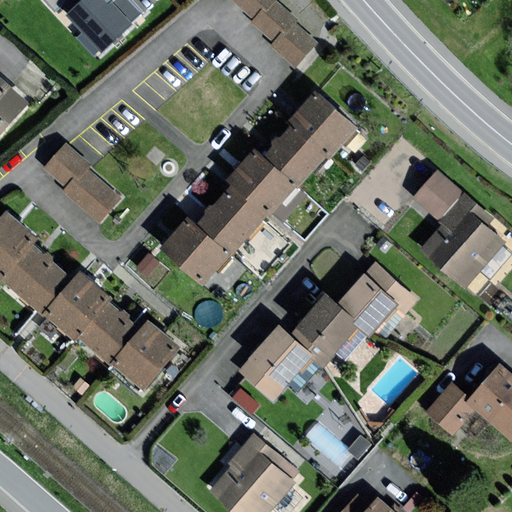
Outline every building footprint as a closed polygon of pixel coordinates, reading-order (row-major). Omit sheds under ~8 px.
[(45,0),(63,18),(67,16),(103,54),(147,12),(135,0),(45,0)] [(283,1),(282,0),(238,0),(234,5),(258,24),(253,30),(276,47),(274,50),(298,69),(317,45),(296,28),(300,22),(279,6),(283,1)] [(0,79),(0,138),(29,106),(0,79)] [(274,140),(261,154),(298,187),(303,191),(356,130),(315,93),(299,112),(274,140)] [(123,202),(90,174),(94,169),(68,146),(47,171),(70,191),(66,196),(102,226),(123,202)] [(269,219),(269,220),(298,187),(261,154),(256,150),(240,168),(227,183),(233,188),(269,219)] [(462,192),(438,173),(417,200),(440,219),(462,192)] [(236,256),(269,219),(233,188),(212,212),(200,225),(234,255),(236,256)] [(492,217),(465,194),(441,221),(446,225),(423,251),(464,287),(504,241),(485,225),(492,217)] [(0,222),(0,281),(2,283),(4,281),(34,246),(39,240),(19,223),(8,213),(0,222)] [(206,286),(234,255),(200,225),(191,217),(175,236),(163,249),(206,286)] [(49,258),(34,246),(4,281),(44,315),(46,314),(75,280),(49,258)] [(375,282),(366,274),(338,306),(362,326),(374,336),(397,307),(407,316),(420,300),(385,271),(375,282)] [(46,314),(78,342),(81,339),(111,304),(114,301),(93,283),(81,273),(75,280),(46,314)] [(328,366),(362,326),(338,306),(324,294),(290,335),(316,357),(328,366)] [(143,332),(125,316),(111,304),(81,339),(113,366),(143,332)] [(162,333),(150,323),(143,332),(113,366),(144,392),(181,350),(162,333)] [(290,388),(316,357),(290,335),(279,326),(249,362),(252,365),(244,375),(279,405),(292,390),(290,388)] [(511,443),(511,441),(511,374),(500,365),(470,399),(456,386),(430,415),(454,436),(475,411),(511,443)] [(269,448),(256,436),(231,465),(234,468),(213,493),(234,511),(273,511),(298,485),(263,455),(269,448)] [(396,511),(381,498),(372,508),(362,499),(349,511),(396,511)]
